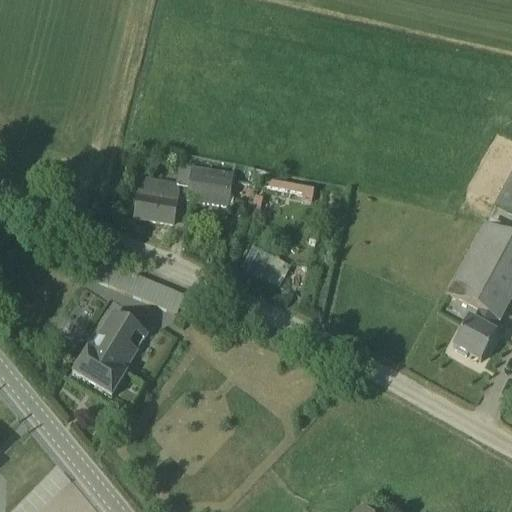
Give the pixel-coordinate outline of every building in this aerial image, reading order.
[(134,219),(172,226),(178,188),(187,189),(185,203),(227,209),(231,176),(178,169),(176,185),(146,180),(144,193),(138,192),(134,219)] [(511,173),(494,206),(511,216),(511,173)] [(467,355),(481,363),(495,336),(490,333),(496,322),(499,324),(511,299),(511,233),(489,221),(486,226),(484,224),(446,295),(478,313),(472,324),(467,321),(453,347),(457,349),(456,352),(466,358),(467,355)] [(256,252),(246,271),(275,286),(285,267),(256,252)] [(91,281),(138,300),(144,286),(97,267),(91,281)] [(72,376),(111,398),(125,375),(123,374),(145,337),(110,316),(88,353),(86,352),(72,376)]
